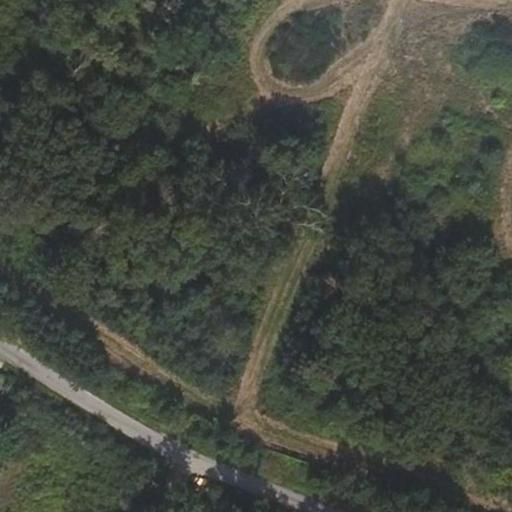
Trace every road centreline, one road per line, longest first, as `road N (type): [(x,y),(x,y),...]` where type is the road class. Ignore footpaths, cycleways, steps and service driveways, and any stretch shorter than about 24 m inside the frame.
road 1 (track): [(0,265),(184,391),(472,511)]
road 2 (track): [(251,419),(250,396),(339,166),(392,0)]
road 3 (unclassified): [(0,342),(180,457)]
road 4 (unclassified): [(180,457),(315,511)]
